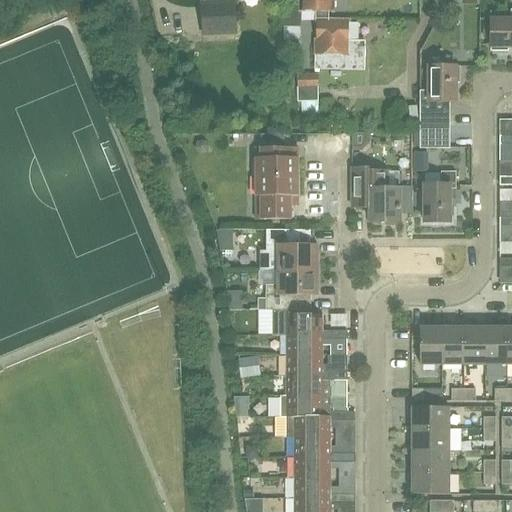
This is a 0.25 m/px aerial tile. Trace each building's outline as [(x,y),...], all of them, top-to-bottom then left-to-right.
[(204,0),(204,4),(203,4),(205,36),(233,34),(231,2),(230,2),(229,0),(204,0)] [(333,12),(332,0),(283,0),(283,27),(300,28),(300,12),(316,12),(316,20),(327,21),(327,12),(333,12)] [(348,41),(349,21),(327,21),(316,20),(315,42),(314,54),(314,69),(363,71),(364,41),(348,41)] [(511,21),(490,21),(490,52),(507,52),(507,47),(511,47),(511,21)] [(455,103),(455,84),(459,84),(459,67),(428,67),(428,92),(419,92),(419,126),(449,126),(449,115),(449,103),(455,103)] [(318,101),(318,75),(297,75),(297,102),(318,101)] [(449,149),(449,126),(419,126),(419,149),(449,149)] [(511,145),(511,137),(499,136),(499,145),(511,145)] [(297,207),(298,148),(256,148),(255,220),(290,220),(290,207),(297,207)] [(399,223),(400,189),(378,189),(378,169),(352,169),(352,201),(370,201),(369,223),(399,223)] [(450,189),(455,189),(455,173),(441,173),(441,185),(423,185),(423,223),(450,223),(450,189)] [(499,186),(511,186),(511,177),(499,177),(499,186)] [(499,227),(511,227),(511,218),(499,218),(499,227)] [(317,271),(317,246),(291,246),(291,231),(266,231),(265,255),(272,255),(272,271),(317,271)] [(511,268),(511,259),(499,259),(499,268),(511,268)] [(317,296),(317,271),(272,271),(272,286),(265,286),(265,311),(272,311),(291,311),(291,296),(317,296)] [(291,315),(291,311),(272,311),(272,336),(285,336),(323,336),(323,331),(323,315),(291,315)] [(350,330),(350,317),(332,318),(333,331),(350,330)] [(442,366),(442,328),(419,328),(419,366),(442,366)] [(463,366),(463,328),(442,328),(442,366),(463,366)] [(485,365),(485,328),(463,328),(463,366),(485,365)] [(506,366),(506,328),(485,328),(485,365),(506,366)] [(322,356),(322,340),(334,340),(334,331),(323,331),(323,336),(285,336),(285,356),(322,356)] [(334,331),(334,340),(347,340),(347,331),(334,331)] [(253,375),(250,356),(238,358),(240,377),(253,375)] [(322,377),(322,372),(322,356),(285,356),(285,377),(322,377)] [(322,397),(322,381),(334,381),(334,372),(322,372),(322,377),(285,377),(285,397),(322,397)] [(346,372),(334,372),(334,381),(346,381),(346,372)] [(424,390),(412,390),(411,402),(424,402),(424,390)] [(451,402),(463,401),(463,390),(451,390),(451,402)] [(463,390),(463,401),(475,401),(475,390),(463,390)] [(506,401),(507,390),(494,390),(494,401),(506,401)] [(322,397),(285,397),(280,397),(280,418),(285,418),(285,417),(322,417),(322,397)] [(449,430),(449,408),(412,408),(412,430),(449,430)] [(330,438),(330,422),(342,422),(342,413),(329,413),(329,417),(322,417),(285,417),(285,418),(285,437),(293,437),(293,438),(330,438)] [(355,413),(342,413),(342,422),(355,422),(355,413)] [(511,417),(501,418),(501,430),(511,429),(511,417)] [(483,418),(483,430),(495,430),(495,418),(483,418)] [(511,429),(501,430),(501,441),(511,441),(511,429)] [(449,452),(449,430),(412,430),(412,452),(449,452)] [(495,430),(483,430),(483,442),(495,442),(495,430)] [(330,458),(330,454),(330,438),(293,438),(293,458),(330,458)] [(258,457),(257,450),(253,447),(245,447),(246,458),(247,458),(258,457)] [(449,473),(449,452),(412,452),(412,473),(449,473)] [(330,479),(330,463),(342,463),(342,454),(330,454),(330,458),(293,458),(293,478),(330,479)] [(355,454),(342,454),(342,463),(355,463),(355,454)] [(511,460),(502,461),(502,473),(511,472),(511,460)] [(484,461),(484,473),(495,473),(495,461),(484,461)] [(511,472),(502,473),(502,485),(511,484),(511,472)] [(449,495),(449,473),(412,473),(412,495),(449,495)] [(495,473),(484,473),(484,485),(495,485),(495,473)] [(330,499),(330,495),(330,479),(293,478),(293,499),(330,499)] [(253,499),(253,490),(244,490),(244,499),(251,499),(253,499)] [(329,511),(330,504),(342,504),(342,495),(330,495),(330,499),(293,499),(293,511),(329,511)] [(355,495),(342,495),(342,504),(355,504),(355,495)] [(429,511),(441,511),(442,501),(430,501),(429,511)] [(442,501),(441,511),(453,511),(454,501),(442,501)] [(484,511),(485,501),(473,501),(472,511),(484,511)] [(496,511),(496,501),(485,501),(484,511),(496,511)]
